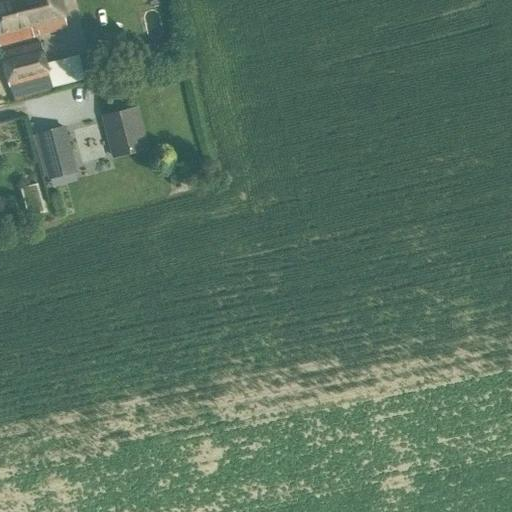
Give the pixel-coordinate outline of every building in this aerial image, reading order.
[(0,0),(0,43),(65,27),(58,0),(0,0)] [(39,40),(0,49),(0,52),(10,89),(11,89),(50,79),(46,65),(39,40)] [(110,59),(129,55),(126,43),(107,48),(110,59)] [(79,56),(46,65),(50,79),(52,88),(85,79),(79,56)] [(50,79),(11,89),(14,101),(53,91),(52,88),(50,79)] [(146,148),(135,107),(104,115),(114,156),(146,148)] [(63,127),(38,133),(50,178),(75,172),(63,127)] [(185,175),(182,183),(191,186),(193,178),(185,175)] [(44,212),(37,185),(21,189),(28,216),(44,212)]
